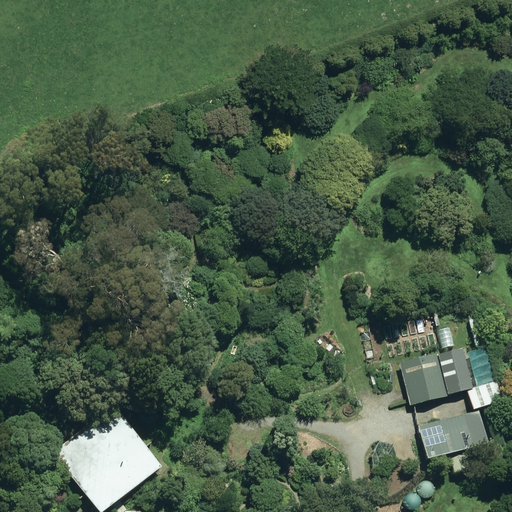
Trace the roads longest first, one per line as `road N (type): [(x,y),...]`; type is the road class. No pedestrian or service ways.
road 1 (track): [(464,403),(362,429),(237,418),(212,407)]
road 2 (track): [(350,511),(362,429),(395,395)]
